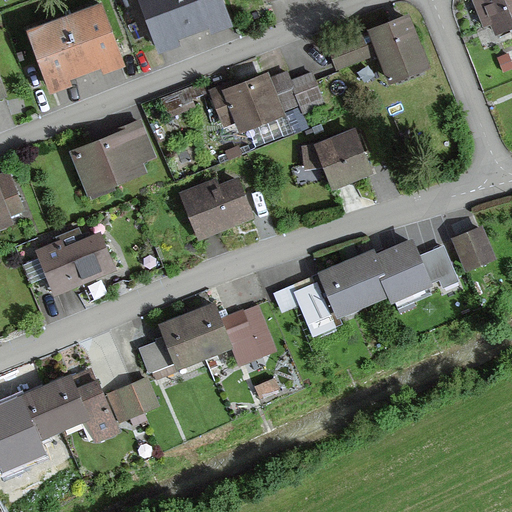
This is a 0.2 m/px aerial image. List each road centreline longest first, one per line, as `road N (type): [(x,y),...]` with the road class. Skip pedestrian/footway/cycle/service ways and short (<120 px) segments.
road 1 (residential): [(0,357),(217,275),(500,184)]
road 2 (residential): [(384,0),(0,149)]
road 3 (residential): [(500,184),(428,0)]
